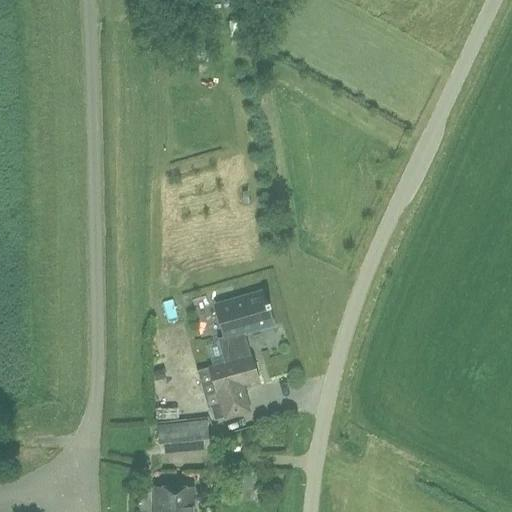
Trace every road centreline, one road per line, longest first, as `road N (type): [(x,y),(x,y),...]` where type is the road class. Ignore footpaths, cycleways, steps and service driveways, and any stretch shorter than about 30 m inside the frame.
road 1 (unclassified): [(310,511),(342,340),(493,0)]
road 2 (unclassified): [(93,511),(98,342),(88,0)]
